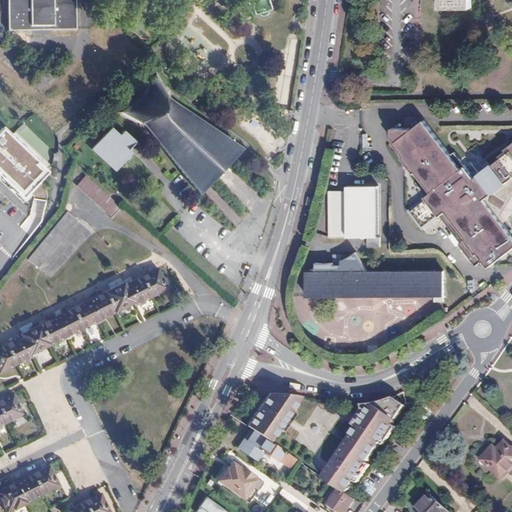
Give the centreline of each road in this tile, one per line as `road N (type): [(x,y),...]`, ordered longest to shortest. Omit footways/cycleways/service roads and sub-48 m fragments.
road 1 (secondary): [(245,330),(291,200),(326,0)]
road 2 (residential): [(361,511),(490,341)]
road 3 (tertiary): [(468,332),(372,383),(348,385),(296,369)]
road 4 (unknown): [(55,202),(142,246),(174,270),(200,306)]
road 5 (secondary): [(160,511),(232,359)]
